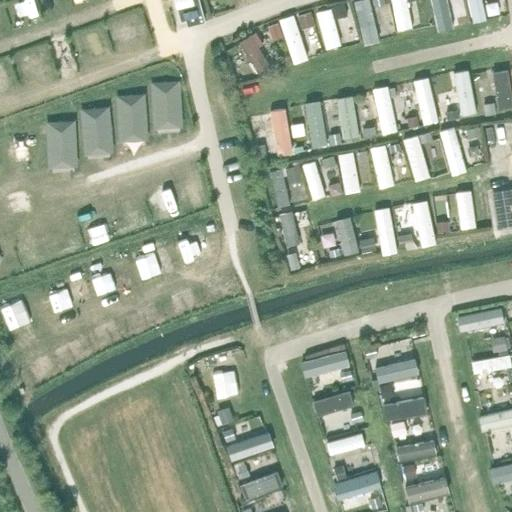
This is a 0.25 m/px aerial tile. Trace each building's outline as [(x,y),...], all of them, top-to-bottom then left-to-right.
[(198,0),(179,0),(187,27),(204,23),(198,0)] [(358,0),(345,0),(348,30),(362,28),(358,0)] [(343,4),(331,8),(334,18),(346,15),(343,4)] [(311,24),(308,13),(296,17),(299,27),(311,24)] [(380,18),(363,19),(364,30),(381,28),(380,18)] [(268,38),(280,34),(277,24),(265,27),(268,38)] [(240,30),(228,38),(246,67),(258,60),(240,30)] [(496,66),(482,66),(483,102),(497,102),(496,66)] [(462,99),(457,68),(442,71),(447,102),(462,99)] [(380,83),(363,83),(366,131),(382,130),(380,83)] [(320,113),(329,112),(327,97),(311,99),(311,96),(296,97),(302,145),(323,143),(320,113)] [(485,114),(495,113),(494,103),(484,104),(485,114)] [(458,111),(446,114),(448,121),(459,119),(458,111)] [(416,116),(406,119),(408,128),(418,125),(416,116)] [(255,135),(256,119),(241,118),(241,134),(255,135)] [(439,164),(460,160),(458,150),(449,152),(444,127),(433,129),(439,164)] [(469,129),(473,141),(480,138),(477,127),(469,129)] [(431,141),(429,133),(418,136),(420,144),(431,141)] [(338,134),(329,135),(330,144),(340,143),(338,134)] [(399,143),(389,146),(391,153),(400,150),(399,143)] [(264,145),(256,146),(257,159),(265,158),(264,145)] [(357,160),(367,158),(366,150),(356,152),(357,160)] [(323,168),(333,165),(330,156),(321,159),(323,168)] [(296,166),(284,169),(288,183),(299,179),(296,166)] [(266,205),(279,202),(270,171),(258,174),(266,205)] [(459,186),(443,188),(448,225),(464,223),(459,186)] [(497,229),(511,226),(511,189),(490,193),(497,229)] [(366,206),(369,241),(382,240),(379,205),(366,206)] [(282,222),(294,223),(295,209),(283,208),(282,222)] [(267,210),(268,238),(282,237),(281,209),(267,210)] [(436,234),(447,233),(446,222),(435,223),(436,234)] [(397,236),(399,246),(413,244),(411,234),(397,236)] [(361,252),(369,250),(366,239),(359,240),(361,252)] [(338,248),(328,250),(330,256),(339,254),(338,248)] [(295,253),(286,255),(291,271),(299,268),(295,253)] [(502,337),(491,339),(493,351),(505,349),(502,337)] [(363,350),(365,357),(375,354),(374,348),(363,350)] [(297,385),(318,381),(316,370),(331,367),(328,349),(291,356),(297,385)] [(402,354),(362,362),(365,379),(405,371),(402,354)] [(199,370),(206,396),(230,390),(224,364),(199,370)] [(350,370),(340,373),(342,382),(353,379),(350,370)] [(393,396),(391,385),(379,387),(381,398),(393,396)] [(338,388),(302,396),(305,411),(342,403),(338,388)] [(462,412),(465,428),(511,419),(511,418),(509,404),(462,412)] [(358,407),(350,410),(353,421),(361,418),(358,407)] [(231,424),(227,410),(216,414),(221,427),(231,424)] [(391,424),(394,437),(407,434),(403,421),(391,424)] [(494,443),(503,443),(502,423),(493,424),(494,443)] [(225,439),(235,436),(232,426),(222,430),(225,439)] [(316,450),(352,445),(350,431),(315,436),(316,450)] [(389,457),(423,447),(419,433),(385,443),(389,457)] [(481,477),(511,473),(511,457),(480,461),(481,477)] [(415,475),(412,463),(400,466),(403,479),(415,475)] [(237,468),(241,478),(248,475),(244,465),(237,468)] [(341,467),(331,470),(335,481),(345,478),(341,467)] [(369,499),(372,509),(380,507),(377,497),(369,499)] [(417,511),(422,511),(420,503),(411,505),(412,511),(417,511)]
